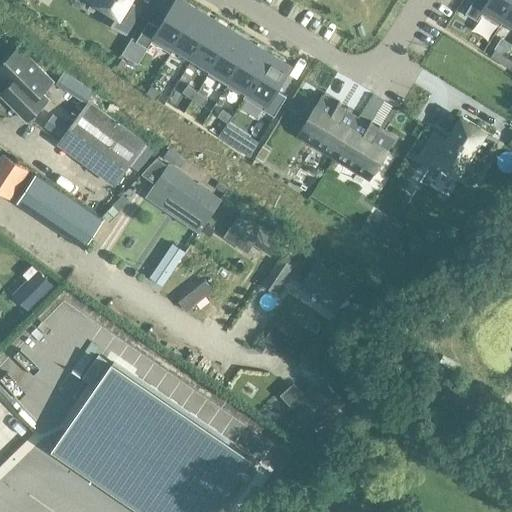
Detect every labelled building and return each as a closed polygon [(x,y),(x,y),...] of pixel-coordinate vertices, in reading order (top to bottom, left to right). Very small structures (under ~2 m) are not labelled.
[(106,69),(73,48),(74,37),(59,27),(55,32),(5,0),(0,0),(0,16),(32,38),(48,38),(48,49),(65,60),(64,84),(75,91),(78,87),(97,88),(97,99),(125,101),(138,80),(123,70),(106,69)] [(97,0),(117,12),(110,21),(124,30),(140,4),(133,0),(97,0)] [(173,0),(157,26),(153,31),(172,44),(193,12),(194,12),(195,10),(180,0),(173,0)] [(511,0),(487,0),(484,5),(480,10),(499,23),(511,3),(511,0)] [(511,3),(499,23),(500,23),(502,21),(511,27),(511,3)] [(193,12),(172,44),(173,44),(175,42),(191,53),(211,23),(194,12),(193,12)] [(211,23),(191,53),(209,65),(229,35),(211,23)] [(229,35),(209,65),(227,77),(247,47),(229,35)] [(247,47),(227,77),(243,88),(244,89),(264,58),(263,57),(247,47)] [(0,93),(0,94),(4,99),(27,122),(48,100),(41,93),(53,82),(19,48),(0,66),(0,76),(9,85),(0,93)] [(243,88),(241,90),(262,103),(266,96),(284,68),(264,55),(263,57),(264,58),(244,89),(243,88)] [(488,56),(483,64),(493,70),(498,63),(488,56)] [(436,59),(423,80),(453,99),(466,78),(436,59)] [(498,63),(493,70),(504,77),(508,70),(498,63)] [(155,71),(150,78),(161,85),(165,78),(155,71)] [(348,103),(376,122),(392,99),(363,81),(348,103)] [(180,88),(175,95),(185,102),(190,95),(180,88)] [(190,95),(185,102),(196,109),(200,101),(190,95)] [(316,98),(293,134),(327,157),(351,121),(340,113),(343,110),(333,103),(330,107),(316,98)] [(89,101),(57,144),(115,186),(148,144),(89,101)] [(215,113),(210,120),(221,127),(225,120),(215,113)] [(60,138),(69,125),(54,114),(45,126),(60,138)] [(425,134),(408,160),(423,169),(428,161),(448,174),(460,154),(468,159),(481,138),(452,119),(438,142),(425,134)] [(351,121),(327,157),(362,180),(386,143),(372,133),(374,129),(365,123),(362,127),(351,121)] [(264,143),(260,150),(256,156),(263,161),(271,148),(264,143)] [(170,149),(165,156),(181,167),(186,160),(170,149)] [(4,157),(0,162),(0,192),(10,198),(27,171),(4,157)] [(220,200),(170,165),(157,184),(148,196),(162,206),(170,194),(207,220),(220,200)] [(35,174),(16,203),(84,249),(104,221),(35,174)] [(218,182),(214,189),(222,195),(227,188),(218,182)] [(240,214),(231,227),(271,255),(280,241),(240,214)] [(363,229),(397,250),(403,240),(369,219),(363,229)] [(108,244),(117,261),(146,246),(137,228),(108,244)] [(0,238),(0,274),(18,254),(0,238)] [(186,251),(172,242),(150,276),(164,285),(186,251)] [(281,257),(270,273),(282,281),(293,265),(281,257)] [(318,261),(305,281),(328,297),(325,302),(336,309),(353,285),(318,261)] [(39,269),(38,270),(33,265),(23,273),(29,279),(25,283),(40,299),(55,285),(39,269)] [(276,281),(269,275),(263,283),(270,289),(276,281)] [(206,281),(179,302),(186,311),(197,303),(201,308),(209,302),(205,297),(213,290),(206,281)] [(118,305),(160,329),(171,311),(129,287),(118,305)] [(208,315),(217,326),(228,317),(219,306),(208,315)] [(101,360),(123,331),(103,316),(81,345),(101,360)] [(295,334),(292,337),(282,331),(274,343),(297,359),(306,347),(298,342),(301,338),(295,334)] [(307,335),(302,342),(307,346),(312,339),(307,335)] [(261,353),(268,343),(262,339),(255,349),(261,353)] [(234,354),(230,366),(253,374),(260,355),(221,341),(219,348),(234,354)] [(158,398),(169,365),(152,359),(140,392),(158,398)] [(314,384),(289,406),(313,433),(345,403),(325,381),(318,388),(314,384)] [(207,425),(225,397),(213,389),(195,417),(207,425)] [(26,430),(19,438),(35,452),(42,443),(26,430)] [(342,506),(337,511),(367,511),(340,494),(336,502),(342,506)]
